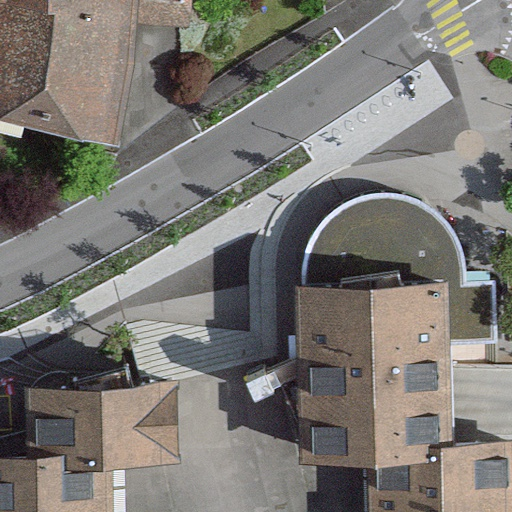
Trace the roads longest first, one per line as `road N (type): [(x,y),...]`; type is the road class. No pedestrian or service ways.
road 1 (secondary): [(0,278),(111,220),(371,59)]
road 2 (secondary): [(371,59),(511,8)]
